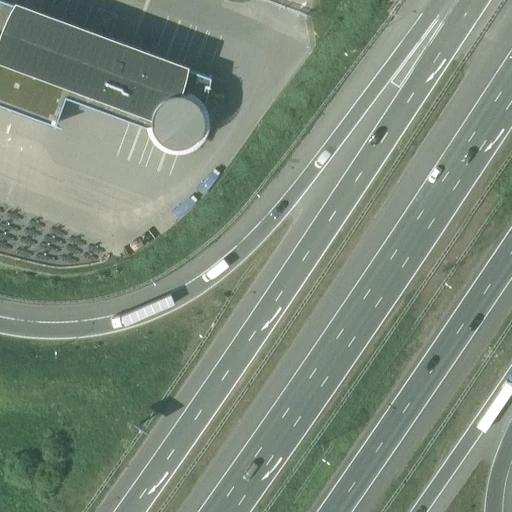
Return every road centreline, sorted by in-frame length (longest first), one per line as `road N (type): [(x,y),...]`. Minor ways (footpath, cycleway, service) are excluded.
road 1 (motorway): [(469,0),(125,511)]
road 2 (motorway): [(446,0),(291,202),(221,271),(188,293),(89,328),(0,321)]
road 3 (motorway): [(511,79),(223,511)]
road 4 (motorway): [(334,511),(511,257)]
road 5 (motorway): [(417,511),(511,373)]
